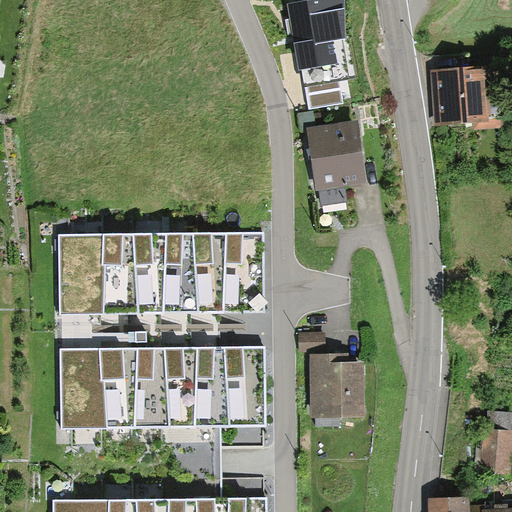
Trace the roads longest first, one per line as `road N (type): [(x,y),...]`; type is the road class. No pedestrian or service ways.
road 1 (residential): [(237,0),(282,132),(285,511)]
road 2 (tertiary): [(391,0),(422,203),(427,314),(408,511)]
